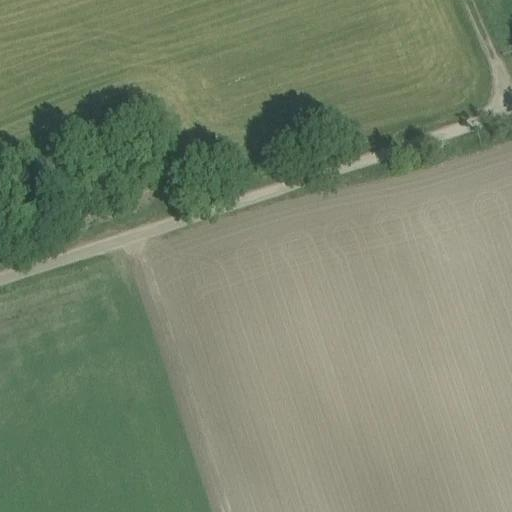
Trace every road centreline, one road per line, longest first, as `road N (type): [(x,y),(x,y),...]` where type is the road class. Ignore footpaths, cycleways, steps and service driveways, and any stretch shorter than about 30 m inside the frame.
road 1 (unclassified): [(0,275),(506,111)]
road 2 (track): [(220,511),(131,233)]
